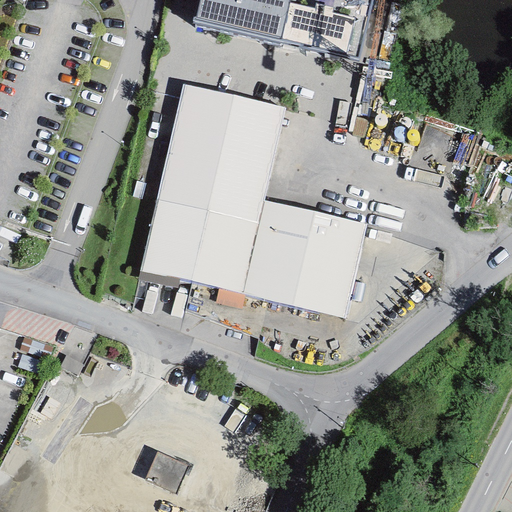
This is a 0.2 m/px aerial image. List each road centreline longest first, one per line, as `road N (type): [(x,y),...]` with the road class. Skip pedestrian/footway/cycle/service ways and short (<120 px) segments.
road 1 (unclassified): [(319,395),(0,282)]
road 2 (unclassified): [(511,259),(358,380),(319,395)]
road 3 (unclassified): [(319,395),(288,511)]
